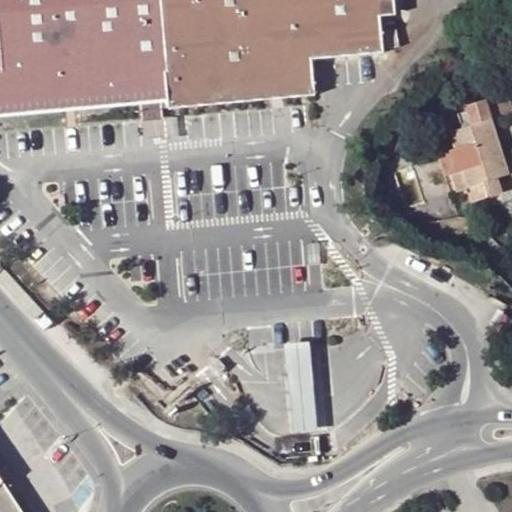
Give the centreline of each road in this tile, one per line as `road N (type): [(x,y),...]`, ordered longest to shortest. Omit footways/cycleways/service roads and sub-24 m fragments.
road 1 (tertiary): [(511,413),(425,423),(319,484),(259,488)]
road 2 (primary): [(199,458),(124,428),(49,374)]
road 3 (tertiary): [(356,511),(430,472),(511,450)]
road 4 (primary): [(49,374),(104,460),(118,503)]
